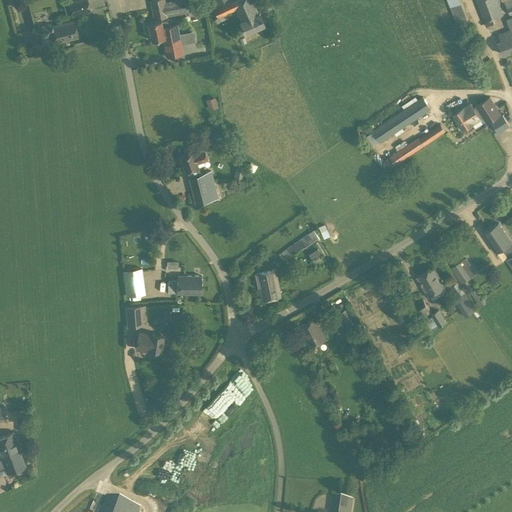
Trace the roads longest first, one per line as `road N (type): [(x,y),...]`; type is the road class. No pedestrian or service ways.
road 1 (unclassified): [(239,338),(222,268),(162,190),(143,147),(113,0)]
road 2 (unclassified): [(239,338),(511,180)]
road 3 (unclassified): [(58,511),(148,438),(239,338)]
road 4 (unclassified): [(239,338),(281,455),(277,511)]
